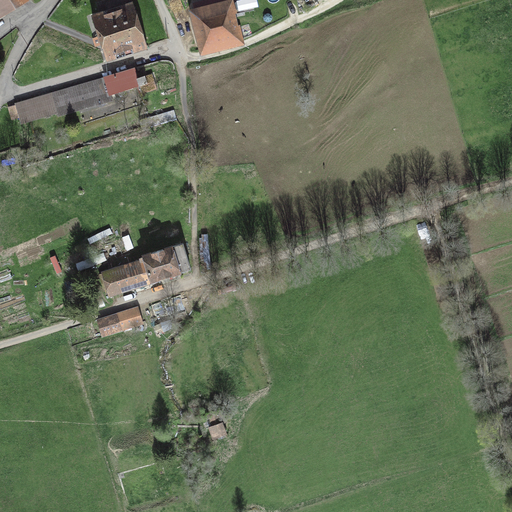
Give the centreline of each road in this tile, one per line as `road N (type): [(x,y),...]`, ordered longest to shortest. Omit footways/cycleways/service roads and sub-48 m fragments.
road 1 (residential): [(197,282),(192,139),(178,48),(26,91),(0,89)]
road 2 (residential): [(197,282),(511,180)]
road 3 (track): [(511,464),(428,206)]
road 4 (residential): [(0,345),(197,282)]
road 5 (track): [(336,0),(232,47),(190,54),(178,48)]
